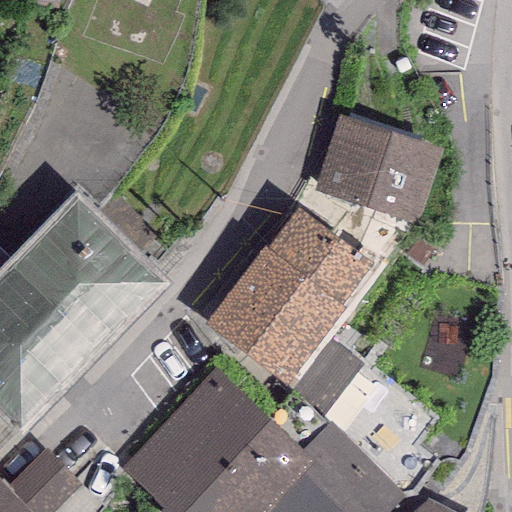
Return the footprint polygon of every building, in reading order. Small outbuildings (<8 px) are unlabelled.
[(443,156),(335,118),(309,193),(416,230),(443,156)] [(76,195),(0,272),(0,426),(20,446),(173,291),(76,195)] [(298,215),(267,255),(340,312),(371,272),(298,215)] [(265,252),(201,331),(285,394),(344,316),(340,312),(267,255),(265,252)] [(305,458),(212,372),(121,470),(164,510),(162,511),(272,511),(315,467),(305,458)] [(331,431),(305,458),(315,467),(272,511),(394,511),(405,500),(331,431)] [(0,486),(0,511),(97,511),(102,508),(46,450),(4,490),(0,486)] [(445,511),(427,502),(413,511),(445,511)]
